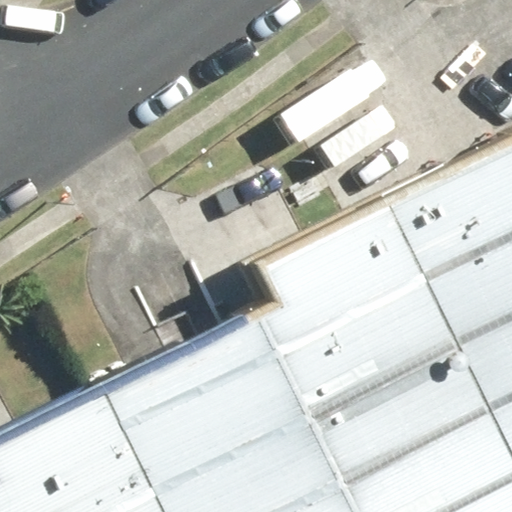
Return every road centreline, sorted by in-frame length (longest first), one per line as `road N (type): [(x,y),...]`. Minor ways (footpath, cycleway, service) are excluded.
road 1 (unknown): [(25,113),(138,171),(221,178),(336,137),(410,95),(419,61),(380,0)]
road 2 (unclassified): [(176,0),(0,130)]
